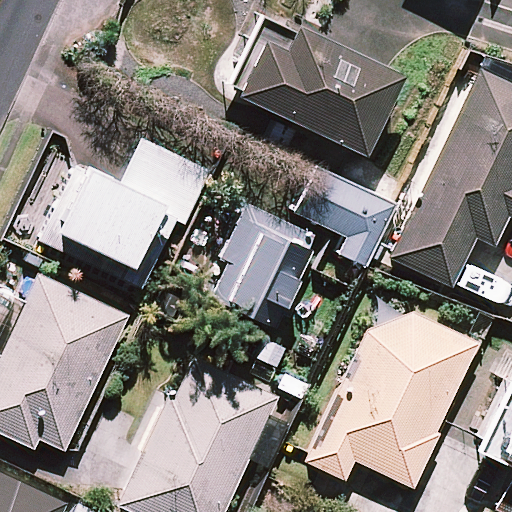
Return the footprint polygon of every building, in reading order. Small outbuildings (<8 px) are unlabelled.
[(401,41),(335,10),(324,33),(259,2),(221,83),(351,146),(401,41)] [(511,81),(469,62),(383,253),(445,282),(468,231),(489,240),(501,215),(511,220),(511,81)] [(202,164),(131,131),(111,174),(69,154),(31,236),(134,283),(168,210),(178,215),(202,164)] [(388,202),(308,162),(286,206),(340,233),(333,248),(358,261),(388,202)] [(304,229),(236,202),(200,293),(268,320),(304,229)] [(0,332),(0,429),(30,444),(34,433),(59,444),(120,310),(30,268),(0,332)] [(469,338),(394,304),(356,328),(299,457),(337,474),(346,454),(405,481),(469,338)] [(263,464),(287,415),(266,405),(271,396),(272,393),(184,350),(180,359),(111,499),(138,511),(213,511),(243,453),(263,464)] [(511,511),(511,367),(509,366),(473,442),(509,460),(488,504),(507,511),(511,511)] [(0,472),(0,511),(52,511),(59,499),(0,472)]
